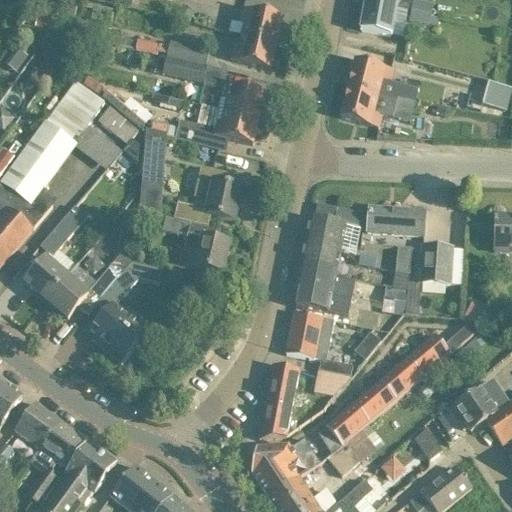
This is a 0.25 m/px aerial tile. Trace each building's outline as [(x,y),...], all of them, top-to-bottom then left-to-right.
[(40,0),(36,21),(35,29),(48,32),(52,14),(74,19),(78,3),(62,0),(55,0),(55,2),(44,0),(40,0)] [(365,0),(365,5),(396,11),(398,0),(365,0)] [(414,2),(411,15),(431,18),(433,5),(414,2)] [(396,11),(365,5),(360,34),(391,39),(396,11)] [(177,15),(189,23),(195,14),(183,6),(177,15)] [(244,27),(242,38),(275,46),(282,20),(243,11),(240,26),(244,27)] [(431,18),(411,15),(410,24),(430,27),(438,28),(440,20),(431,18)] [(275,46),(242,38),(239,51),(234,50),(231,63),(269,72),(275,46)] [(136,53),(157,56),(159,46),(138,42),(136,53)] [(160,47),(158,58),(207,69),(210,53),(171,44),(170,49),(160,47)] [(207,69),(158,58),(144,55),(141,70),(164,75),(163,77),(203,85),(207,69)] [(355,62),(348,91),(386,101),(393,72),(375,67),(355,62)] [(38,64),(33,72),(40,76),(45,69),(38,64)] [(84,87),(99,97),(105,88),(90,79),(84,87)] [(0,270),(12,257),(30,235),(58,202),(45,192),(76,150),(107,172),(123,153),(88,128),(105,105),(76,84),(60,105),(53,115),(1,185),(3,186),(0,189),(0,213),(4,216),(0,220),(0,270)] [(199,107),(201,107),(224,113),(258,121),(264,95),(225,86),(225,89),(204,84),(199,107)] [(490,84),(484,107),(505,112),(511,89),(490,84)] [(348,91),(340,120),(378,130),(382,117),(391,119),(396,103),(386,101),(348,91)] [(102,99),(141,132),(152,119),(130,100),(125,106),(108,92),(102,99)] [(53,100),(46,110),(53,115),(60,105),(53,100)] [(161,102),(160,108),(176,112),(177,106),(161,102)] [(224,113),(201,107),(197,127),(215,132),(213,138),(232,142),(252,147),(258,121),(224,113)] [(0,109),(0,131),(4,134),(14,120),(0,109)] [(99,123),(128,147),(132,142),(138,135),(139,133),(110,109),(99,123)] [(153,123),(150,133),(166,137),(168,128),(169,127),(153,123)] [(168,128),(166,137),(167,138),(167,139),(186,144),(189,132),(169,127),(168,128)] [(145,151),(144,169),(143,170),(140,214),(162,218),(167,146),(201,154),(202,148),(186,144),(167,139),(167,138),(166,137),(150,133),(146,132),(145,151)] [(128,147),(123,154),(143,170),(144,169),(145,151),(132,142),(128,147)] [(3,150),(0,154),(0,170),(4,173),(14,158),(3,150)] [(25,285),(46,303),(66,280),(67,281),(77,269),(58,254),(88,220),(83,216),(124,168),(126,170),(131,164),(129,162),(131,161),(124,154),(76,210),(75,209),(41,249),(49,257),(25,285)] [(189,213),(215,219),(234,224),(242,191),(213,185),(208,205),(192,201),(189,213)] [(355,257),(357,250),(360,231),(358,230),(360,215),(337,210),(334,225),(310,221),(306,240),(341,247),(340,252),(355,257)] [(369,210),(368,229),(367,236),(423,239),(425,214),(369,210)] [(511,219),(496,219),(495,238),(495,254),(511,254),(511,219)] [(179,266),(202,272),(222,276),(229,247),(217,244),(220,233),(165,220),(162,233),(188,239),(185,254),(182,254),(179,266)] [(123,229),(119,246),(130,248),(133,231),(123,229)] [(341,247),(306,240),(300,269),(335,276),(340,252),(341,247)] [(370,247),(369,262),(391,263),(392,249),(370,247)] [(421,287),(450,288),(452,251),(424,249),(421,287)] [(399,250),(395,277),(409,278),(413,252),(399,250)] [(100,303),(101,303),(133,266),(122,256),(97,285),(77,268),(77,269),(67,281),(66,280),(46,303),(68,322),(78,309),(88,317),(100,303)] [(90,332),(95,337),(125,362),(147,336),(143,332),(148,327),(133,314),(128,320),(116,310),(124,301),(140,282),(160,286),(163,272),(133,266),(101,303),(109,310),(90,332)] [(296,292),(299,292),(331,299),(335,276),(300,269),(296,292)] [(393,290),(395,291),(408,292),(409,278),(395,277),(393,290)] [(395,294),(385,293),(383,306),(382,315),(404,318),(405,309),(408,292),(395,291),(395,294)] [(331,299),(299,292),(295,309),(327,315),(331,299)] [(463,320),(477,328),(489,309),(475,301),(463,320)] [(294,315),(290,337),(317,342),(331,345),(334,324),(294,315)] [(469,326),(464,331),(471,339),(480,332),(469,326)] [(464,331),(457,337),(464,345),(471,339),(464,331)] [(371,336),(365,343),(375,351),(380,345),(371,336)] [(314,395),(334,399),(343,392),(351,380),(340,378),(342,368),(326,365),(326,363),(327,363),(331,345),(317,342),(290,337),(286,357),(313,362),(313,361),(320,362),(314,395)] [(457,337),(450,343),(457,351),(464,345),(457,337)] [(408,361),(407,362),(423,380),(451,357),(443,348),(435,338),(434,339),(419,352),(408,362),(408,361)] [(450,343),(443,348),(451,357),(457,351),(450,343)] [(381,384),(380,385),(396,403),(423,380),(407,362),(389,378),(381,385),(381,384)] [(273,369),(259,442),(286,439),(299,374),(273,369)] [(0,382),(0,430),(23,400),(1,383),(0,382)] [(354,407),(370,426),(396,403),(380,385),(354,407)] [(471,434),(485,424),(496,415),(479,391),(454,409),(462,421),(460,425),(464,431),(468,430),(471,434)] [(511,404),(496,415),(485,424),(502,448),(511,440),(511,404)] [(14,434),(39,452),(60,424),(35,406),(14,434)] [(327,430),(333,438),(338,443),(342,449),(348,444),(370,426),(354,407),(353,408),(335,424),(327,430)] [(60,424),(39,452),(64,471),(85,442),(60,424)] [(327,432),(318,437),(323,445),(333,438),(327,430),(326,431),(327,432)] [(415,443),(429,463),(442,454),(426,432),(415,443)] [(333,438),(323,445),(328,451),(338,443),(333,438)] [(253,478),(267,499),(280,491),(282,492),(297,483),(319,467),(320,466),(305,442),(291,452),(289,450),(285,448),(257,451),(252,478),(253,478)] [(338,443),(328,451),(332,458),(342,449),(338,443)] [(332,458),(327,461),(342,479),(363,463),(354,452),(348,444),(342,449),(332,458)] [(4,446),(0,451),(0,467),(1,469),(3,470),(15,454),(4,446)] [(76,511),(90,494),(95,497),(116,467),(87,447),(61,482),(56,490),(42,510),(40,511),(76,511)] [(393,459),(380,471),(393,485),(406,472),(393,459)] [(110,501),(124,511),(131,511),(154,484),(135,469),(110,501)] [(53,488),(56,490),(61,482),(59,480),(60,479),(47,470),(33,490),(46,498),(53,488)] [(445,511),(471,491),(455,471),(432,489),(430,488),(409,505),(414,511),(445,511)] [(267,499),(275,511),(330,511),(337,507),(332,500),(326,493),(312,504),(297,483),(282,492),(280,491),(267,499)] [(330,511),(355,511),(354,510),(373,493),(365,483),(345,500),(337,507),(330,511)] [(161,511),(173,499),(154,484),(131,511),(161,511)] [(189,511),(173,499),(161,511),(189,511)] [(31,503),(24,511),(40,511),(42,510),(31,503)]
